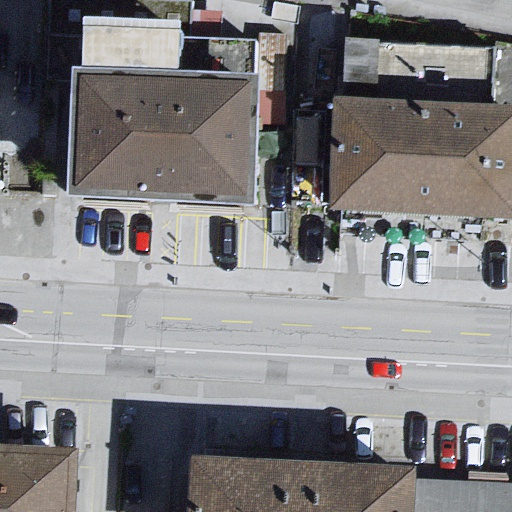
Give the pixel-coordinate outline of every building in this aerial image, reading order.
[(241,216),(246,48),(80,43),(75,211),(241,216)] [(511,214),(511,66),(346,58),(339,206),(511,214)] [(68,511),(70,464),(0,461),(0,511),(68,511)] [(427,511),(429,494),(174,477),(171,511),(427,511)] [(511,511),(511,496),(429,494),(427,511),(511,511)]
